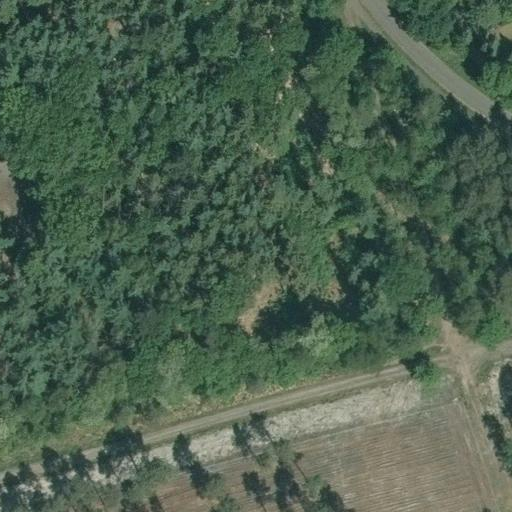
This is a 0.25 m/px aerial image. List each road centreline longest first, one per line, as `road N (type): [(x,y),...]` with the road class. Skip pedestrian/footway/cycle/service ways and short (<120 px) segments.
road 1 (track): [(0,471),(465,349)]
road 2 (track): [(374,0),(356,35),(465,349)]
road 3 (residential): [(511,121),(380,0)]
road 4 (track): [(465,349),(511,492)]
